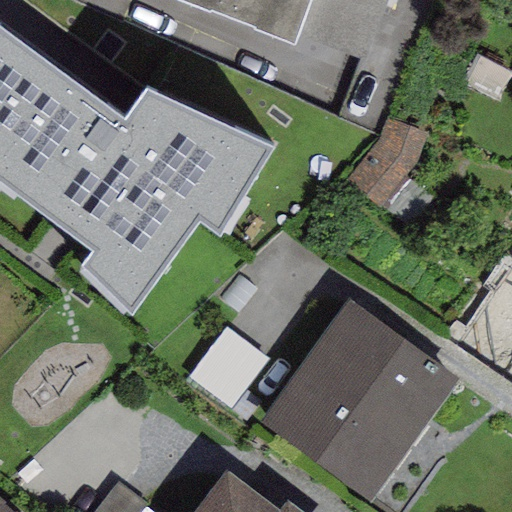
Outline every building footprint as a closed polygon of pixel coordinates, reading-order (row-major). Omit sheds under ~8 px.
[(176,0),(170,17),(294,64),(319,0),(176,0)] [(0,203),(93,269),(81,282),(131,332),(197,240),(219,255),(267,165),(146,107),(119,136),(0,42),(0,203)] [(511,261),(463,317),(507,355),(511,349),(511,261)] [(459,381),(349,305),(261,432),(371,508),(459,381)] [(286,511),(267,511),(223,479),(197,511),(290,511),(288,510),(286,511)]
